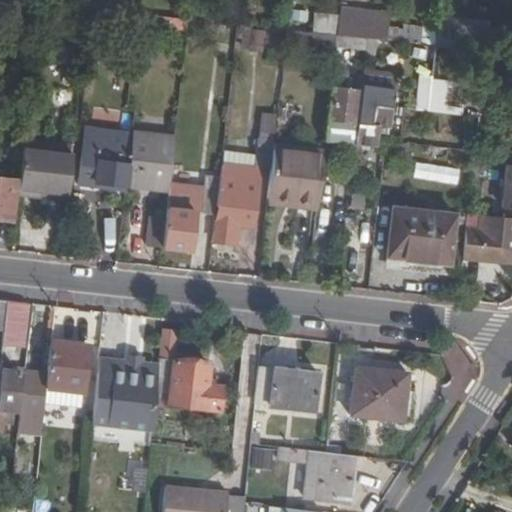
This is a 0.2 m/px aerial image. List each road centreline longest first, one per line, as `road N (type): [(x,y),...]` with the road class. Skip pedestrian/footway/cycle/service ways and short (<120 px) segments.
road 1 (residential): [(0,272),(511,328)]
road 2 (tertiary): [(511,353),(411,511)]
